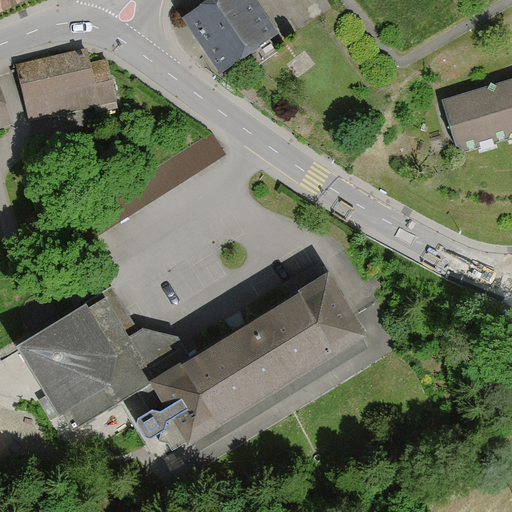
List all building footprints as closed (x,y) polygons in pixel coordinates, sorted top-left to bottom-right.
[(0,0),(0,14),(29,0),(0,0)] [(280,49),(245,0),(226,0),(184,30),(226,88),(280,49)] [(296,0),(278,0),(285,9),(296,0)] [(111,107),(100,62),(84,66),(81,53),(12,70),(26,128),(111,107)] [(511,80),(436,102),(450,152),(511,134),(511,80)] [(0,135),(14,131),(0,92),(0,135)] [(215,133),(176,155),(186,174),(226,152),(215,133)] [(186,361),(175,342),(135,336),(109,294),(78,312),(77,310),(5,354),(58,441),(140,391),(156,417),(151,421),(142,419),(124,430),(137,450),(155,439),(157,431),(163,427),(179,453),(356,346),(317,282),(186,361)]
